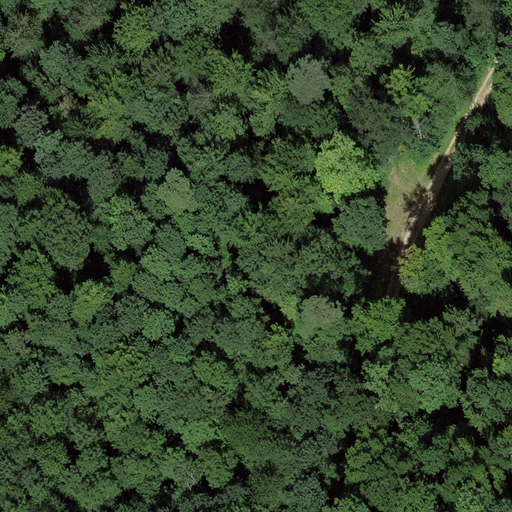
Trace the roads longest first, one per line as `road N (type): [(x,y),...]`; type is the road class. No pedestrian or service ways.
road 1 (track): [(511,31),(464,100),(413,198),(329,511)]
road 2 (track): [(450,0),(401,153),(413,198)]
road 3 (track): [(358,404),(288,511)]
